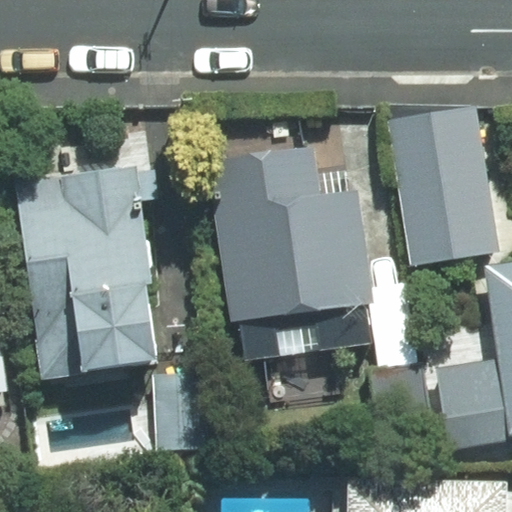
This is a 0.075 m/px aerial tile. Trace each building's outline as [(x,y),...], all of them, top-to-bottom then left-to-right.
[(408,266),(497,253),(475,106),(385,119),(408,266)] [(339,132),(213,152),(248,362),(374,342),(339,132)] [(120,163),(17,178),(47,379),(150,364),(120,163)] [(511,255),(484,260),(499,347),(379,368),(394,456),(511,435),(511,255)] [(203,376),(147,377),(148,453),(205,452),(203,376)] [(0,490),(30,486),(16,386),(0,387),(0,490)] [(511,511),(511,475),(344,475),(343,511),(511,511)]
